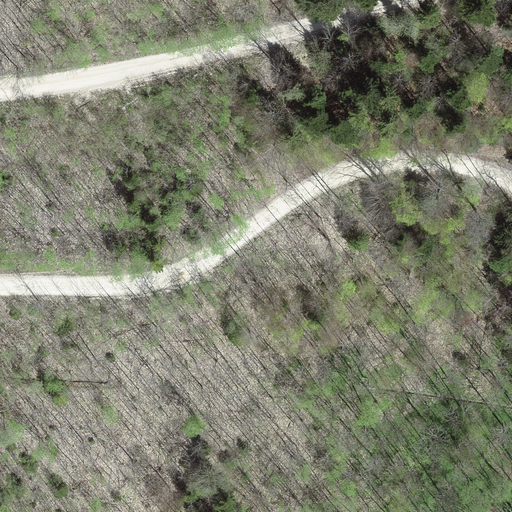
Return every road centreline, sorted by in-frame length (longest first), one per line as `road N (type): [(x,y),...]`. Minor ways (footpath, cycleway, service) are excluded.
road 1 (unclassified): [(0,284),(175,272),(351,163),(418,156),(511,178)]
road 2 (unclassified): [(386,0),(112,76),(0,91)]
